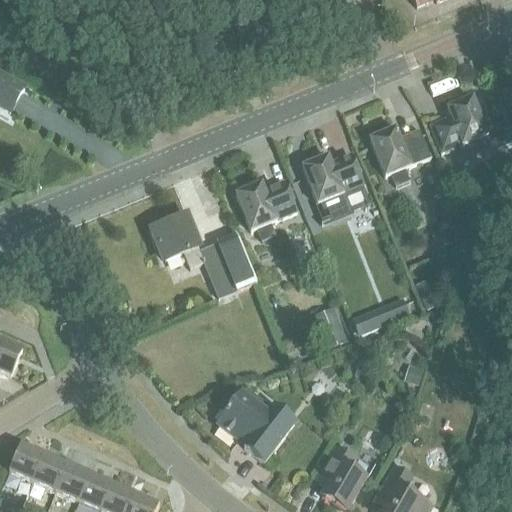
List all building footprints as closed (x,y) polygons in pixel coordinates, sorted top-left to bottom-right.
[(425,0),(434,20),(481,0),(425,0)] [(0,110),(10,116),(24,92),(0,77),(0,110)] [(450,121),(430,130),(441,158),(462,149),(462,150),(468,148),(473,159),(487,154),(482,142),(488,140),(482,126),(488,124),(484,114),(478,116),(473,102),(468,104),(467,100),(450,107),(451,111),(447,113),(450,121)] [(511,100),(499,105),(510,132),(511,131),(511,100)] [(372,138),(374,142),(370,144),(385,181),(391,179),(396,191),(410,185),(405,173),(411,171),(411,170),(431,162),(419,134),(399,142),(396,133),(391,135),(389,131),(372,138)] [(307,170),(302,172),(318,209),(319,209),(321,214),(320,215),(322,221),(323,220),(325,223),(326,226),(321,227),(322,229),(326,227),(331,225),(350,217),(349,213),(343,199),(344,198),(343,198),(364,189),(353,161),(332,170),(328,161),(324,163),(322,159),(305,166),(307,170)] [(286,188),(265,197),(262,188),(257,190),(255,186),(238,193),(240,197),(236,199),(251,236),(257,234),(262,245),(276,240),(271,228),(277,226),(277,225),(298,216),(286,188)] [(235,239),(199,254),(185,221),(152,234),(165,265),(183,258),(190,273),(204,267),(219,304),(256,290),(235,239)] [(403,304),(378,313),(378,315),(385,331),(410,321),(403,304)] [(333,313),(313,321),(326,356),(347,347),(333,313)] [(378,315),(351,325),(358,341),(385,331),(378,315)] [(0,345),(0,377),(11,383),(23,356),(0,345)] [(358,370),(355,381),(366,384),(369,373),(358,370)] [(423,377),(410,373),(405,387),(419,391),(423,377)] [(265,467),(296,427),(275,411),(270,419),(243,398),(219,429),(246,449),(245,451),(265,467)] [(33,487),(45,460),(22,450),(10,477),(33,487)] [(346,511),(350,511),(367,483),(349,473),(355,462),(337,452),(324,475),(335,481),(324,501),(336,508),(337,507),(346,511)] [(45,460),(33,487),(56,498),(68,470),(45,460)] [(68,470),(56,498),(79,507),(91,480),(68,470)] [(395,472),(378,500),(389,507),(385,511),(430,511),(431,510),(422,505),(405,495),(412,482),(395,472)] [(103,511),(113,489),(91,480),(79,507),(89,511),(103,511)] [(113,489),(103,511),(130,511),(136,500),(113,489)] [(136,500),(130,511),(158,511),(160,510),(136,500)]
